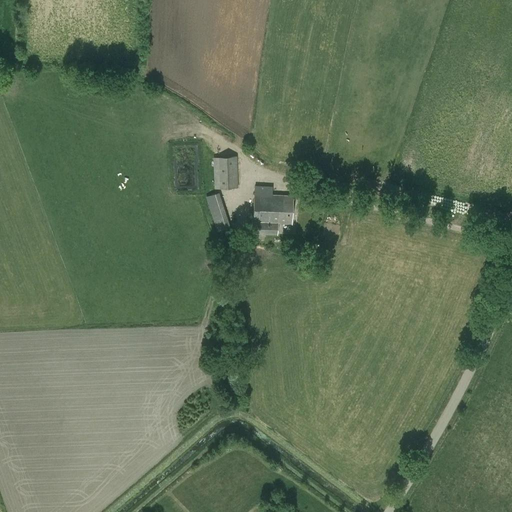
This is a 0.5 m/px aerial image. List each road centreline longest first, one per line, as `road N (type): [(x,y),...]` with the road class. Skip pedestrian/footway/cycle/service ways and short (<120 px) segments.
road 1 (track): [(511,241),(254,173),(201,321),(216,419)]
road 2 (unclassified): [(388,511),(511,284)]
